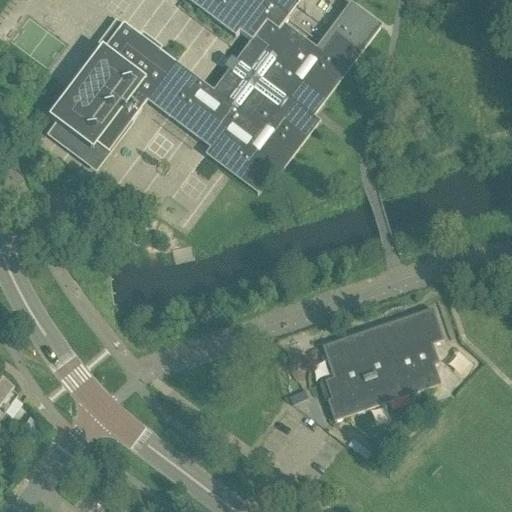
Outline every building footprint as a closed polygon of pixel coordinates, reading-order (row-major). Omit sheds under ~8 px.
[(50,121),(56,125),(93,153),(97,147),(110,157),(134,125),(133,125),(148,105),(149,104),(199,141),(199,142),(198,142),(201,144),(203,146),(209,151),(211,152),(206,158),(207,159),(208,158),(219,165),(258,195),(257,196),(258,197),(277,173),(283,177),(283,176),(283,175),(282,175),(289,166),(293,160),(320,125),(321,126),(322,125),(316,120),(321,113),(325,108),(325,107),(324,106),(361,56),(363,57),(364,56),(363,56),(362,55),(380,30),(381,29),(383,30),(383,29),(384,29),(352,5),(330,33),(317,51),(285,27),(287,24),(290,20),(289,19),(303,0),(185,0),(184,1),(185,2),(186,2),(186,1),(225,30),(236,38),(235,39),(236,41),(239,37),(240,35),(254,45),(216,95),(177,66),(125,26),(106,51),(105,51),(104,50),(103,52),(104,53),(53,121),(51,120),(50,121)] [(335,425),(370,413),(442,388),(435,368),(440,366),(434,348),(445,344),(434,312),(323,350),(334,381),(326,384),(332,402),(328,403),(335,425)] [(0,419),(15,399),(0,387),(0,419)] [(23,431),(31,437),(39,426),(30,420),(23,431)] [(348,449),(368,463),(372,457),(352,443),(348,449)]
